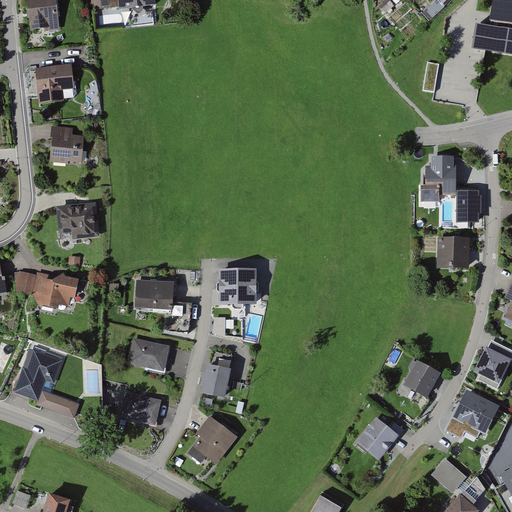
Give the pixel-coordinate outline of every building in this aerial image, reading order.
[(55,0),(26,0),(29,15),(31,30),(45,28),(45,31),(59,30),(55,0)] [(157,0),(93,0),(94,11),(123,9),(123,12),(158,9),(157,0)] [(437,0),(437,1),(445,8),(452,0),(437,0)] [(431,24),(445,10),(437,2),(423,16),(431,24)] [(506,23),(499,22),(495,50),(502,51),(506,23)] [(429,64),(423,92),(434,94),(440,66),(429,64)] [(75,68),(39,70),(41,104),(65,103),(65,93),(76,92),(75,68)] [(75,129),(54,127),(52,166),(84,168),(86,139),(74,139),(75,129)] [(455,158),(431,158),(431,167),(425,167),(426,192),(421,192),(421,203),(440,203),(440,196),(456,196),(456,192),(455,158)] [(458,197),(458,228),(481,227),(480,196),(458,197)] [(99,204),(59,206),(61,234),(75,233),(76,240),(101,238),(99,204)] [(469,242),(441,242),(441,268),(470,267),(469,242)] [(263,274),(222,272),(221,308),(262,309),(263,274)] [(44,278),(17,273),(19,292),(32,295),(42,308),(60,311),(61,306),(70,308),(80,300),(83,282),(66,277),(56,284),(44,281),(44,278)] [(177,285),(138,283),(136,309),(176,311),(177,285)] [(172,349),(135,340),(129,364),(166,374),(172,349)] [(511,360),(487,349),(476,372),(500,384),(511,360)] [(29,370),(26,369),(17,394),(40,402),(47,383),(57,386),(66,360),(36,350),(29,370)] [(443,376),(419,362),(406,386),(430,399),(443,376)] [(235,373),(209,368),(203,396),(230,401),(235,373)] [(499,408),(465,392),(445,432),(460,440),(464,432),(478,439),(480,433),(485,436),(499,408)] [(164,402),(128,393),(121,418),(158,428),(161,415),(164,402)] [(239,440),(212,418),(206,425),(200,432),(204,435),(189,453),(203,464),(207,459),(216,467),(239,440)] [(389,428),(378,419),(359,444),(382,462),(405,432),(393,423),(389,428)] [(470,479),(447,460),(433,476),(456,495),(470,479)] [(507,478),(494,486),(508,511),(511,511),(511,470),(505,475),(507,478)] [(18,490),(14,505),(28,509),(33,495),(18,490)] [(343,511),(345,510),(324,497),(314,511),(343,511)] [(479,511),(462,497),(448,511),(479,511)]
